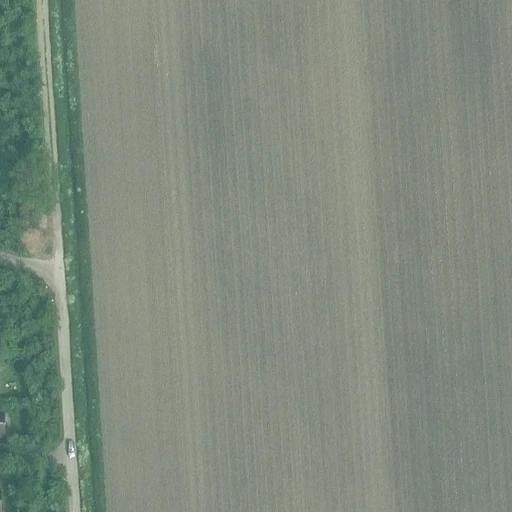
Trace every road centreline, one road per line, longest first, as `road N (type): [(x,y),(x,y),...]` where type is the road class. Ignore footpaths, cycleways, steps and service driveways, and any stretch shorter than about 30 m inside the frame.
road 1 (residential): [(61,273),(43,0)]
road 2 (residential): [(74,455),(61,273)]
